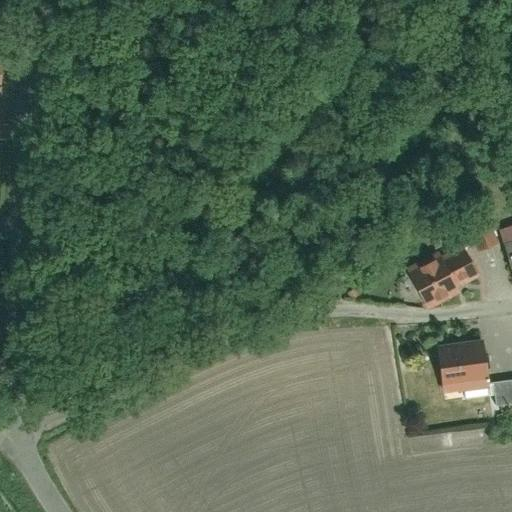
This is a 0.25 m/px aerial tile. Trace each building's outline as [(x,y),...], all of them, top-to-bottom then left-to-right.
[(427,215),(436,235),(461,223),(453,204),(427,215)] [(482,206),(463,214),(476,246),(495,238),(482,206)] [(511,220),(502,224),(511,256),(511,220)] [(436,245),(458,286),(479,275),(457,234),(436,245)] [(436,245),(403,263),(425,304),(458,286),(436,245)] [(484,337),(433,343),(437,380),(488,375),(484,337)] [(493,400),(511,398),(511,377),(491,380),(493,400)]
